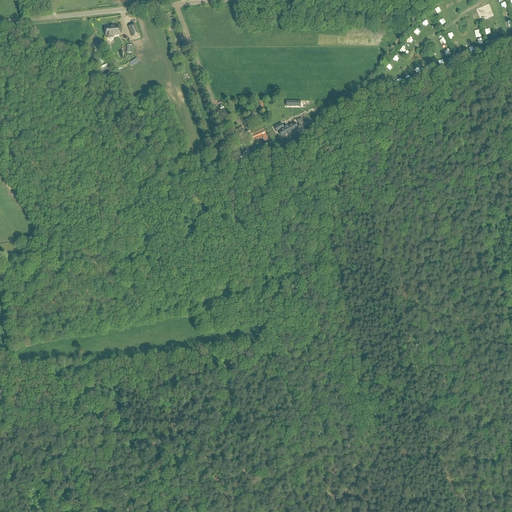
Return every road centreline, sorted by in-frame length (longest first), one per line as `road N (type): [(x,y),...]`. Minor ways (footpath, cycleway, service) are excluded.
road 1 (track): [(260,155),(298,141),(343,102),(426,0)]
road 2 (unclassified): [(0,23),(229,0)]
road 3 (track): [(175,4),(238,166)]
road 4 (track): [(483,211),(511,328)]
